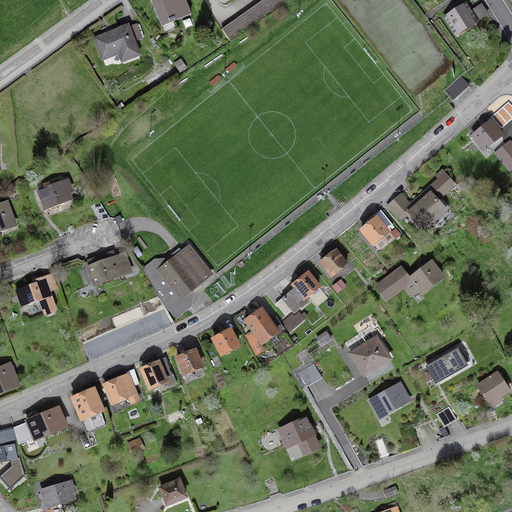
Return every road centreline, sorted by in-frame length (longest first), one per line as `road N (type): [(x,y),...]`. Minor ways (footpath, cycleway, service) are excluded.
road 1 (residential): [(0,414),(250,294),(507,79)]
road 2 (residential): [(256,511),(511,428)]
road 3 (residential): [(0,82),(115,0)]
